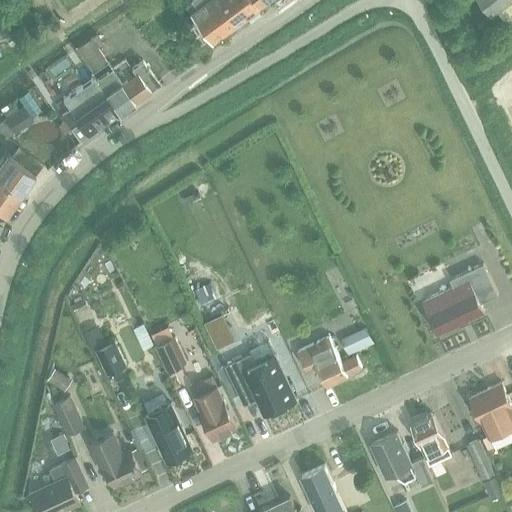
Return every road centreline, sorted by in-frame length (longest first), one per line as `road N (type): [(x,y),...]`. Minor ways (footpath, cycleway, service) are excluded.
road 1 (residential): [(137,511),(511,336)]
road 2 (unclassified): [(378,0),(217,93),(120,131)]
road 3 (tertiary): [(120,131),(308,0)]
road 4 (unclassified): [(511,206),(413,0)]
road 5 (tertiary): [(0,282),(42,204),(120,131)]
